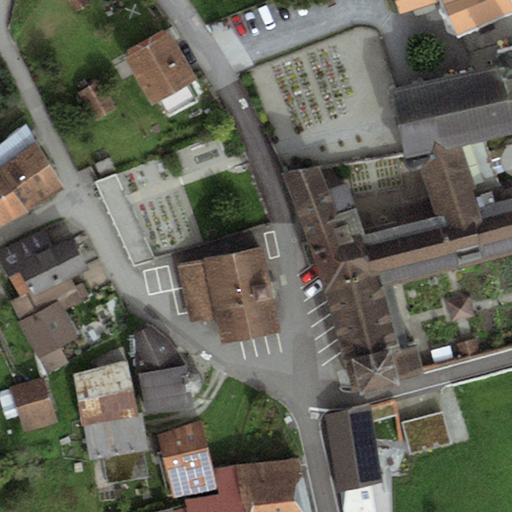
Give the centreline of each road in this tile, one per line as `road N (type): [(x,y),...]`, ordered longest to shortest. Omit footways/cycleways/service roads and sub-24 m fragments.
road 1 (residential): [(0,35),(137,299),(305,405)]
road 2 (residential): [(305,405),(282,214),(216,67),(168,0)]
road 3 (residential): [(511,357),(342,403),(305,405)]
